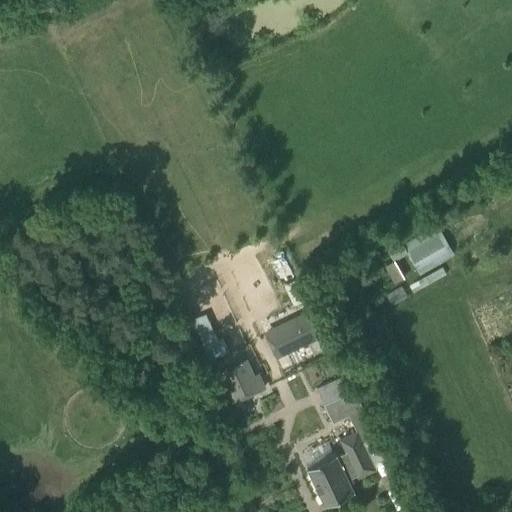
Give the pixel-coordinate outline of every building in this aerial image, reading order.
[(419,274),(454,254),(437,224),(403,244),(397,233),(382,241),(393,260),(385,265),(395,282),(404,276),(395,260),(407,254),(419,274)] [(275,357),(319,336),(308,313),(264,334),(275,357)] [(219,371),(234,401),(262,387),(257,377),(254,378),(244,359),(219,371)] [(354,389),(323,403),(332,422),(363,407),(354,389)] [(345,451),(308,467),(325,505),(354,491),(348,478),(358,473),(358,476),(375,468),(357,430),(339,438),(345,451)]
